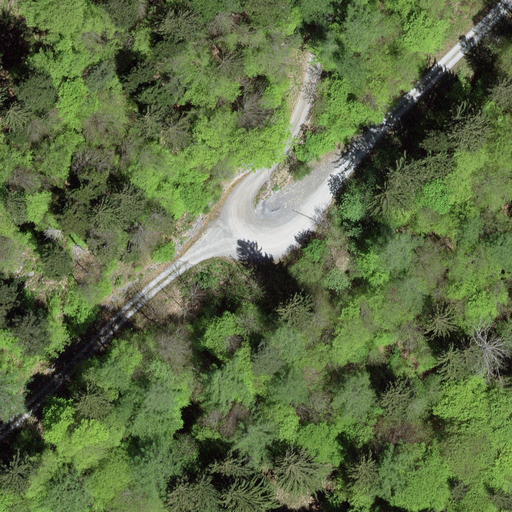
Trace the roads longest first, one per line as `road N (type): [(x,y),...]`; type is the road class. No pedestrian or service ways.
road 1 (track): [(233,236),(264,248),(297,231),(511,7)]
road 2 (track): [(0,445),(177,275),(233,236)]
road 3 (track): [(335,0),(314,86),(285,146),(231,215),(233,236)]
